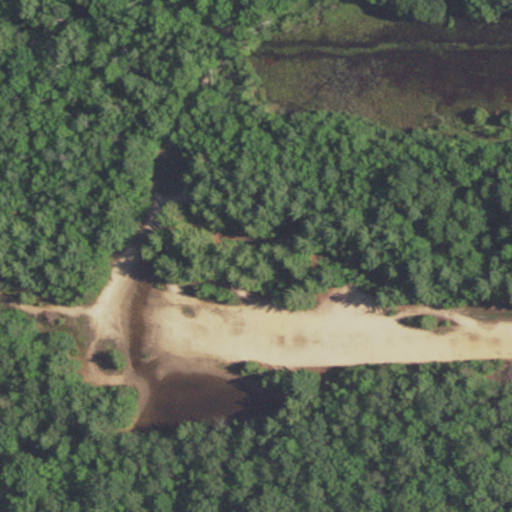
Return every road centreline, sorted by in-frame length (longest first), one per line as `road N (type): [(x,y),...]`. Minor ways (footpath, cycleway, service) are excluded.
road 1 (track): [(94,364),(90,347),(112,283),(142,229),(181,123),(226,52),(242,0)]
road 2 (track): [(167,166),(194,209),(229,239),(375,268),(437,297),(511,303)]
